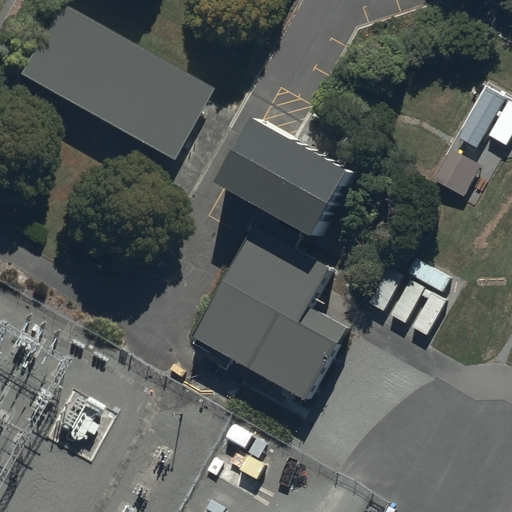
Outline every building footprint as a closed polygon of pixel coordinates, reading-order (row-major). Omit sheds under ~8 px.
[(206,94),(51,8),(15,72),(170,158),(206,94)] [(508,97),(487,86),(459,136),(479,148),(508,97)] [(511,137),(511,101),(491,135),(508,145),(511,137)] [(268,116),(229,185),(330,242),(369,173),(268,116)] [(482,166),(452,148),(435,177),(465,194),(482,166)] [(334,267),(257,226),(196,338),(312,401),(353,326),(313,305),(334,267)] [(452,275),(420,256),(410,272),(443,291),(452,275)] [(405,277),(389,267),(369,301),(385,311),(405,277)] [(428,287),(412,278),(392,312),(408,322),(428,287)] [(450,300),(433,290),(413,325),(429,334),(450,300)]
